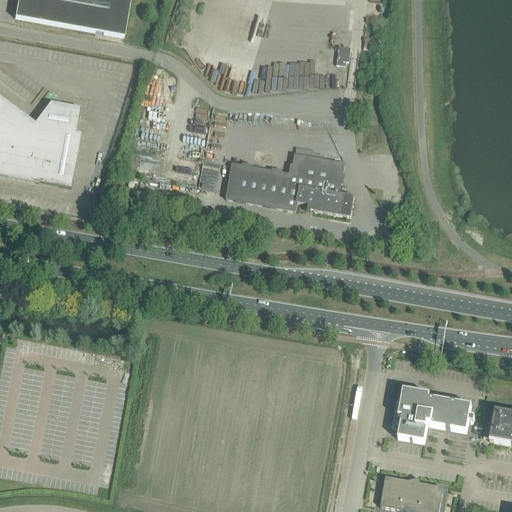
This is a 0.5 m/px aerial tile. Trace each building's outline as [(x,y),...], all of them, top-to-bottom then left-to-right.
[(18,0),(15,19),(124,39),(130,0),(18,0)] [(351,50),(339,48),(337,67),(345,68),(346,63),(349,64),(351,50)] [(0,177),(38,185),(71,191),(81,135),(76,135),(80,110),(50,104),(34,126),(0,99),(0,177)] [(292,177),(233,166),(226,201),(296,213),(297,205),(309,207),(308,212),(350,219),(355,194),(340,191),(345,166),(295,157),(292,177)] [(403,392),(401,403),(399,419),(402,420),(398,441),(425,446),(428,428),(467,435),(469,425),(474,425),(475,420),(470,419),(472,408),(429,401),(430,397),(403,392)] [(485,434),(484,438),(484,439),(490,441),(490,443),(511,446),(511,415),(495,413),(491,435),(485,434)] [(398,511),(439,511),(443,490),(421,486),(419,481),(409,484),(386,480),(381,509),(398,511)]
